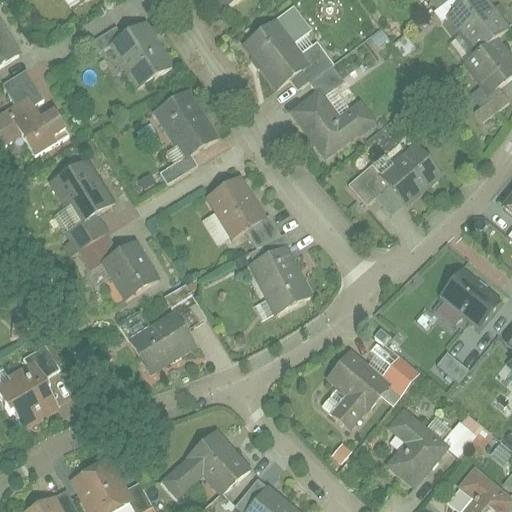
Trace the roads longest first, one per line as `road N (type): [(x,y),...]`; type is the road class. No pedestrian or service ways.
road 1 (residential): [(0,483),(142,410),(244,393)]
road 2 (residential): [(364,277),(447,230),(482,194),(511,144)]
road 3 (residential): [(244,393),(341,331),(364,277)]
road 4 (residential): [(268,137),(364,277)]
road 5 (residential): [(268,137),(130,224)]
road 6 (residential): [(181,0),(268,137)]
road 7 (residential): [(244,393),(351,511)]
road 8 (residential): [(154,0),(40,64)]
